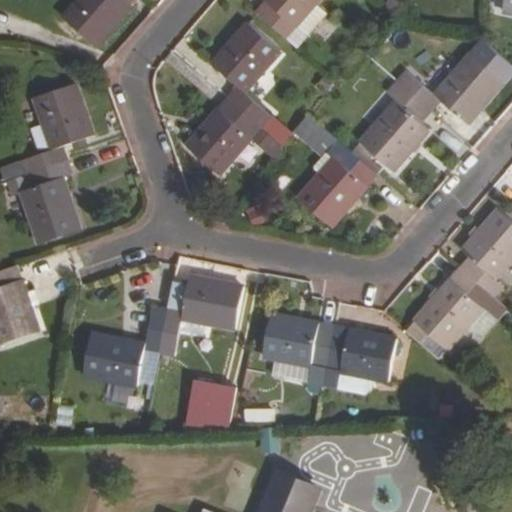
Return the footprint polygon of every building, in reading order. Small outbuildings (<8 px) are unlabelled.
[(79,0),(63,18),(97,46),(131,6),(124,0),(79,0)] [(265,0),(268,2),(258,14),(288,41),(299,29),(294,26),(317,0),(265,0)] [(511,0),(505,0),(503,12),(511,13),(511,0)] [(238,87),(228,98),(260,126),(270,115),(245,92),(280,53),(247,24),(213,64),(238,87)] [(408,72),(399,83),(431,111),(440,101),(466,124),(503,82),(470,54),(435,94),(408,72)] [(431,111),(399,83),(388,94),(396,102),(361,142),(393,171),(429,129),(421,122),(431,111)] [(76,84),(35,99),(53,150),(22,161),(26,174),(68,160),(63,147),(93,137),(76,84)] [(260,126),(228,98),(188,145),(219,173),(260,126)] [(377,173),(345,145),(300,197),(332,225),(377,173)] [(68,160),(26,174),(31,190),(22,194),(39,246),(81,231),(62,179),(73,176),(68,160)] [(264,205),(249,211),(255,226),(270,220),(264,205)] [(473,257),(463,269),(495,297),(504,284),(497,279),(511,262),(511,219),(501,210),(465,251),(473,257)] [(16,265),(0,270),(0,346),(40,332),(16,265)] [(463,269),(416,321),(448,350),(495,297),(463,269)] [(235,330),(243,290),(189,279),(182,315),(168,312),(160,353),(174,357),(179,332),(181,319),(205,324),(235,330)] [(145,345),(92,336),(83,377),(137,388),(145,350),(160,353),(168,312),(152,310),(145,345)] [(336,329),(272,315),(264,357),(327,370),(336,329)] [(202,337),(205,324),(181,319),(179,332),(202,337)] [(397,341),(336,329),(327,370),(388,383),(397,341)] [(164,410),(178,412),(185,374),(171,371),(164,410)] [(228,427),(236,388),(200,380),(191,427),(228,427)] [(248,408),(247,421),(278,422),(279,409),(248,408)] [(284,453),(283,428),(264,428),(265,454),(284,453)] [(311,511),(320,492),(276,473),(260,511),(311,511)]
